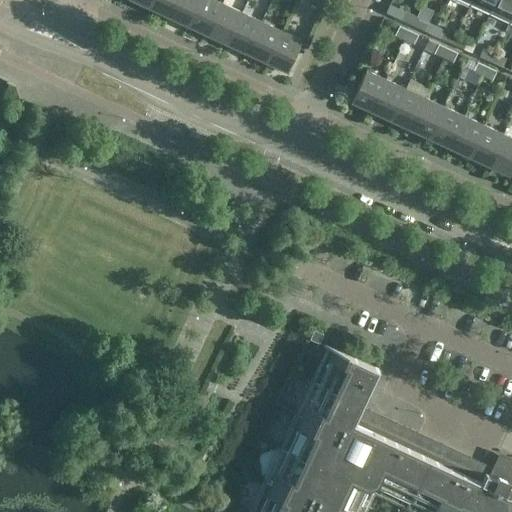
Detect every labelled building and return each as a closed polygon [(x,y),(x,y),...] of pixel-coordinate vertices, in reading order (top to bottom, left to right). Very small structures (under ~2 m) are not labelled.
[(168,16),(174,0),(151,0),(148,7),(168,16)] [(188,25),(199,0),(174,0),(168,16),(188,25)] [(207,34),(222,2),(216,0),(199,0),(188,25),(207,34)] [(489,12),(494,0),(471,0),(470,3),(489,12)] [(509,21),(511,14),(511,0),(494,0),(489,12),(509,21)] [(226,43),(241,12),(222,2),(207,34),(226,43)] [(412,25),(416,17),(404,11),(401,20),(412,25)] [(246,52),(261,21),(241,12),(226,43),(246,52)] [(427,22),(416,17),(412,25),(424,30),(427,22)] [(265,62),(280,30),(261,21),(246,52),(265,62)] [(404,39),(408,30),(399,25),(394,35),(404,39)] [(301,39),(280,30),(265,62),(286,71),(301,39)] [(413,43),(417,35),(418,34),(408,30),(404,39),(413,43)] [(451,43),(455,35),(444,30),(440,38),(451,43)] [(467,40),(455,35),(451,43),(463,49),(467,40)] [(443,57),(447,48),(438,43),(434,53),(443,57)] [(453,62),(457,53),(457,52),(447,48),(443,57),(453,62)] [(490,61),(494,53),(483,48),(479,56),(490,61)] [(506,58),(494,53),(490,61),(502,67),(506,58)] [(482,75),(487,66),(477,62),(473,71),(482,75)] [(492,80),(496,71),(496,70),(487,66),(482,75),(492,80)] [(371,111),(386,79),(365,70),(351,101),(371,111)] [(390,120),(405,88),(386,79),(371,111),(390,120)] [(410,129),(425,97),(405,88),(390,120),(410,129)] [(429,138),(444,106),(425,97),(410,129),(429,138)] [(449,147),(464,115),(444,106),(429,138),(449,147)] [(469,156),(483,125),(464,115),(449,147),(469,156)] [(488,165),(503,134),(483,125),(469,156),(488,165)] [(511,166),(511,137),(503,134),(488,165),(508,175),(511,166)] [(314,330),(309,339),(318,343),(323,334),(314,330)] [(364,511),(373,493),(414,511),(511,511),(511,461),(498,455),(493,467),(488,465),(422,435),(422,434),(361,405),(378,368),(327,345),(326,347),(304,395),(256,499),(249,511),(364,511)]
